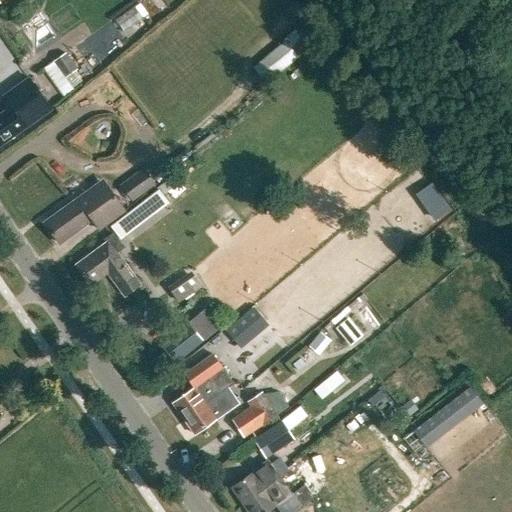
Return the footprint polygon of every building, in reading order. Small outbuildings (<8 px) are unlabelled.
[(251,66),(264,83),(296,56),(282,40),(251,66)] [(77,70),(65,54),(53,62),(65,78),(77,70)] [(0,114),(0,145),(27,127),(26,126),(50,108),(28,78),(3,96),(11,107),(0,114)] [(150,167),(126,184),(137,200),(161,183),(150,167)] [(430,185),(418,193),(433,212),(444,204),(430,185)] [(47,224),(58,241),(60,244),(94,221),(101,231),(127,213),(109,187),(83,204),(81,200),(47,224)] [(159,191),(149,199),(159,212),(169,204),(159,191)] [(124,298),(139,287),(122,264),(115,253),(124,247),(114,233),(105,239),(109,244),(77,267),(90,285),(107,273),(108,274),(124,298)] [(284,297),(305,282),(298,273),(277,288),(284,297)] [(191,278),(168,293),(176,304),(198,289),(191,278)] [(256,310),(228,334),(238,346),(266,323),(256,310)] [(190,322),(162,344),(176,362),(204,340),(190,322)] [(305,348),(315,356),(328,339),(318,331),(305,348)] [(197,386),(197,385),(222,368),(212,354),(183,374),(193,389),(197,386)] [(172,403),(184,419),(187,416),(234,384),(222,368),(197,385),(197,386),(193,389),(172,403)] [(319,386),(314,390),(323,399),(327,395),(319,386)] [(470,387),(413,432),(423,445),(474,406),(477,409),(483,405),(470,387)] [(187,416),(199,435),(237,408),(226,391),(187,416)] [(253,407),(234,420),(246,437),(278,416),(264,393),(250,402),(253,407)] [(410,402),(402,408),(408,416),(416,410),(410,402)] [(281,420),(253,439),(266,459),(295,439),(281,420)] [(280,478),(243,504),(248,511),(266,511),(279,503),(284,511),(288,511),(299,505),(301,507),(313,497),(311,494),(352,465),(341,450),(301,479),(304,484),(291,493),(280,478)] [(268,461),(231,488),(243,504),(280,478),(279,477),(289,471),(286,468),(279,459),(271,465),(268,461)]
